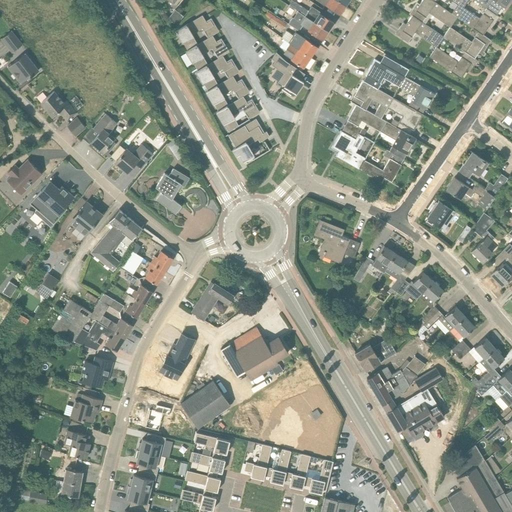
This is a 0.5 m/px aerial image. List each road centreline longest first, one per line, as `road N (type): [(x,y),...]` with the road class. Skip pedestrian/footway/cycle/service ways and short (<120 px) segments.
road 1 (residential): [(99,511),(142,349),(198,259)]
road 2 (residential): [(198,259),(54,139),(0,79)]
road 3 (tertiary): [(300,170),(311,107),(379,0)]
road 4 (primary): [(419,510),(328,358)]
road 5 (primary): [(155,66),(232,217)]
road 6 (primary): [(251,205),(155,66)]
road 7 (residential): [(511,333),(443,257),(394,222)]
road 8 (residential): [(394,222),(467,121)]
road 9 (primary): [(328,358),(276,246)]
road 10 (primary): [(256,258),(328,358)]
